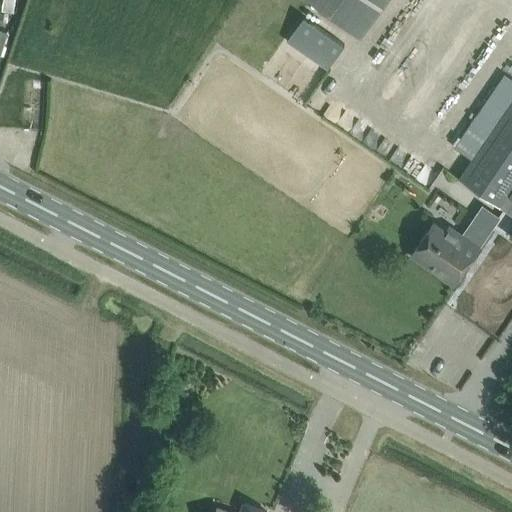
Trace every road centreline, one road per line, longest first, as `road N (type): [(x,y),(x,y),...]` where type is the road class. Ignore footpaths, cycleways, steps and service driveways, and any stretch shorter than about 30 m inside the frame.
road 1 (unclassified): [(511,483),(0,219)]
road 2 (primary): [(511,450),(0,187)]
